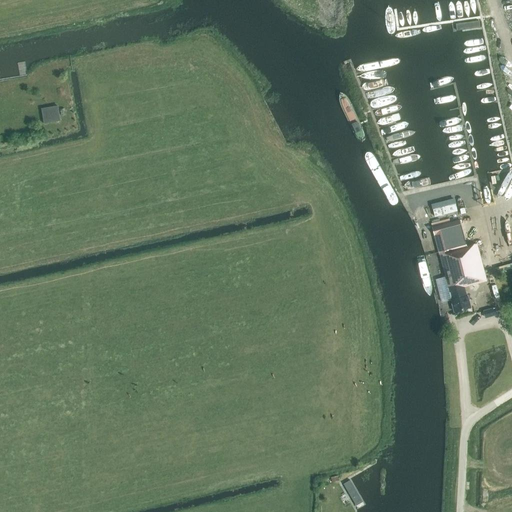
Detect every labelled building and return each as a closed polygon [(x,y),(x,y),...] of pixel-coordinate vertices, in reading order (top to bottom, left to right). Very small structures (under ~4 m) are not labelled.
[(52,122),(60,121),(58,106),(50,107),(52,122)] [(457,210),(455,203),(433,209),(435,216),(457,210)] [(450,218),(432,223),(433,227),(451,222),(450,218)] [(466,246),(466,245),(459,221),(433,228),(440,252),(439,252),(452,300),(451,301),(454,312),(470,307),(467,296),(464,287),(486,281),(476,244),(466,246)] [(486,318),(497,315),(495,308),(483,312),(486,318)] [(365,503),(352,480),(343,484),(356,508),(365,503)]
